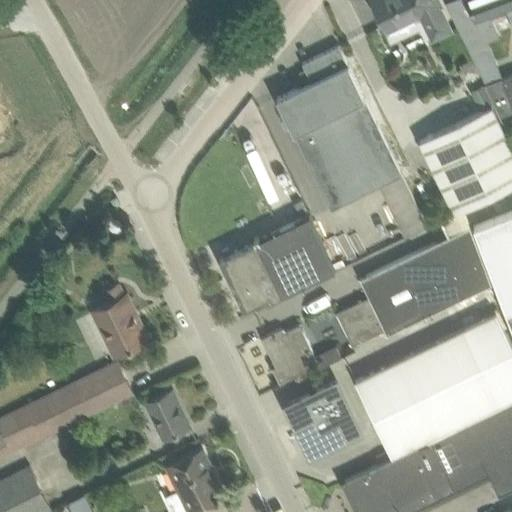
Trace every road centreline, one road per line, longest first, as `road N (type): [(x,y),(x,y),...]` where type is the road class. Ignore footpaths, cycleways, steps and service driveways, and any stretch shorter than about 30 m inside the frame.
road 1 (unclassified): [(293,511),(144,203)]
road 2 (unclassified): [(144,203),(307,0)]
road 3 (unclassified): [(144,203),(34,0)]
